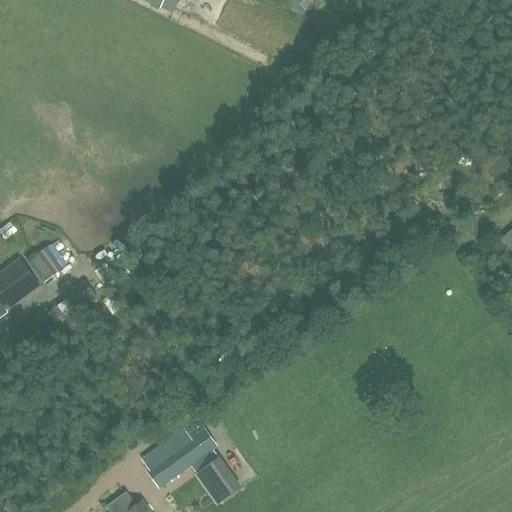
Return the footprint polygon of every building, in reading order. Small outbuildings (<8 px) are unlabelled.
[(140,0),(160,9),(164,0),(140,0)] [(0,231),(5,239),(16,230),(11,223),(0,231)] [(0,302),(6,310),(38,287),(19,260),(0,274),(0,302)] [(141,460),(147,469),(145,471),(159,488),(206,455),(205,453),(212,448),(201,434),(194,439),(193,437),(190,439),(184,429),(141,460)] [(243,489),(220,458),(195,476),(218,507),(243,489)] [(150,511),(143,502),(129,511),(150,511)]
